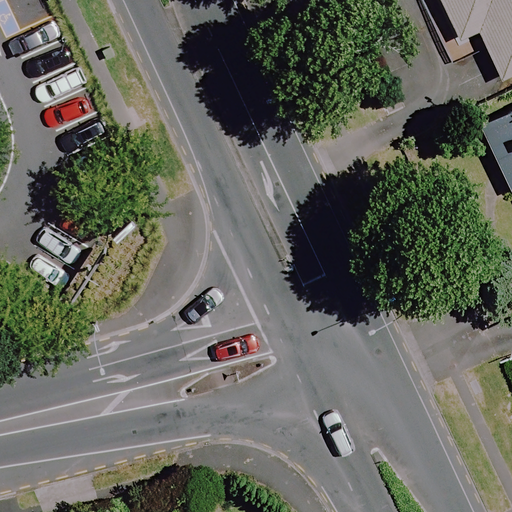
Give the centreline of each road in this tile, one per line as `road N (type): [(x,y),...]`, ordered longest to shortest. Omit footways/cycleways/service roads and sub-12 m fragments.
road 1 (secondary): [(329,346),(164,0)]
road 2 (tertiary): [(329,346),(0,427)]
road 3 (secondary): [(412,511),(329,346)]
